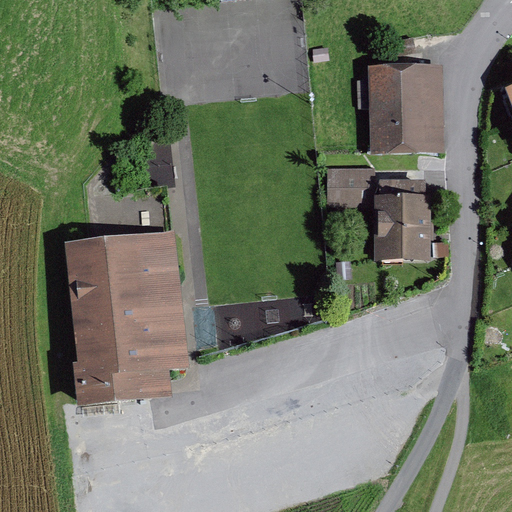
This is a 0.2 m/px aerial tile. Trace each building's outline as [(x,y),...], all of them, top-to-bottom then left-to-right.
[(420,71),(375,74),(376,105),(422,104),(420,71)] [(376,105),(379,150),(424,148),(422,104),(376,105)] [(371,177),(328,173),(326,206),(368,209),(371,177)] [(380,218),(380,255),(423,255),(423,185),(384,185),(384,202),(388,202),(388,218),(380,218)] [(124,196),(131,245),(75,251),(88,370),(80,371),(84,402),(165,393),(162,365),(183,363),(162,192),(124,196)] [(202,475),(231,468),(226,445),(197,452),(202,475)]
